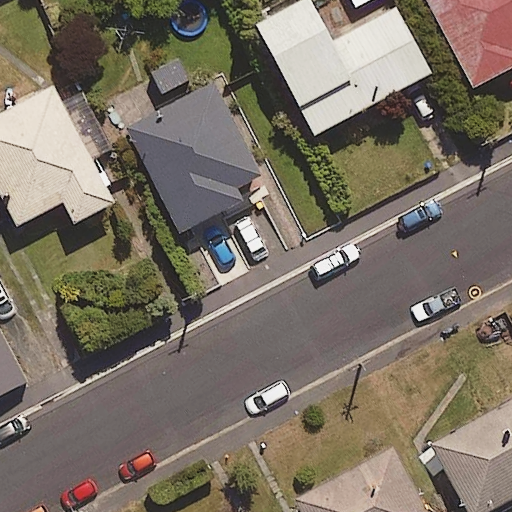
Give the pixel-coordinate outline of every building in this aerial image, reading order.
[(129,0),(114,0),(97,11),(120,48),(148,31),(129,0)] [(334,42),(311,0),(306,0),(259,25),(316,135),(432,75),(398,9),(334,42)] [(511,0),(427,0),(476,89),(511,68),(511,0)] [(180,56),(148,71),(160,98),(192,84),(180,56)] [(112,149),(73,77),(0,115),(0,191),(18,226),(64,202),(76,224),(116,203),(93,159),(112,149)] [(264,176),(216,83),(128,129),(182,233),(245,201),(239,189),(264,176)] [(0,395),(25,382),(0,334),(0,395)] [(490,511),(511,499),(511,400),(431,446),(468,511),(490,511)] [(302,511),(427,511),(394,449),(297,500),(302,511)]
